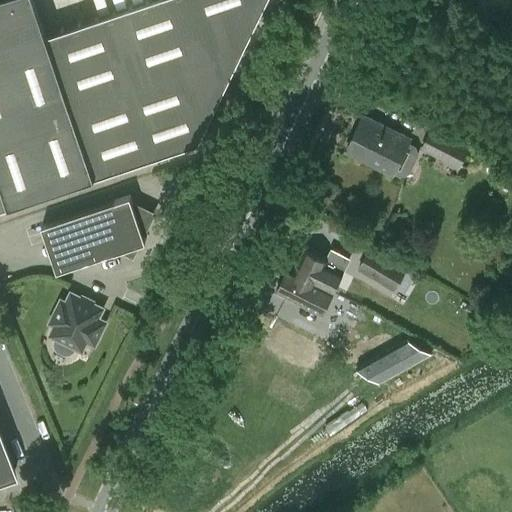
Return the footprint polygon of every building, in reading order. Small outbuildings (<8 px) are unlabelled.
[(0,0),(0,207),(198,140),(265,0),(145,0),(84,21),(84,19),(47,31),(36,0),(0,0)] [(394,173),(412,138),(365,114),(347,150),(394,173)] [(432,124),(421,147),(460,167),(471,144),(432,124)] [(511,164),(501,159),(491,179),(511,189),(511,164)] [(132,194),(44,224),(49,240),(50,239),(45,224),(63,218),(78,263),(125,247),(134,252),(139,243),(148,239),(145,230),(151,217),(148,209),(135,202),(132,194)] [(358,267),(394,289),(408,265),(372,243),(358,267)] [(329,288),(338,272),(343,274),(350,258),(332,248),(327,258),(306,247),(294,269),(288,266),(276,288),(305,303),(305,302),(322,311),(333,290),(329,288)] [(66,352),(70,352),(74,349),(76,346),(84,349),(88,340),(96,343),(108,320),(100,316),(105,306),(72,290),(51,333),(59,337),(57,341),(57,345),(60,349),(66,352)] [(341,294),(337,305),(358,313),(362,302),(341,294)] [(384,382),(414,364),(402,343),(360,368),(360,369),(384,382)] [(0,476),(15,471),(0,433),(0,476)]
